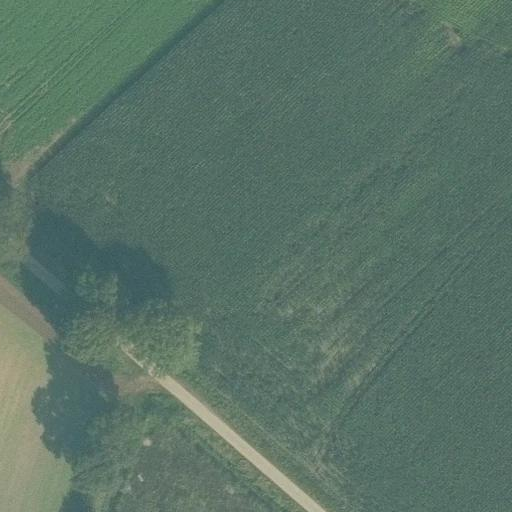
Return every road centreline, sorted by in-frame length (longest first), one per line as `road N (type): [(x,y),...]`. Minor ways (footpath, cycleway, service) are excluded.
road 1 (unclassified): [(315,511),(0,239)]
road 2 (track): [(98,511),(144,364)]
